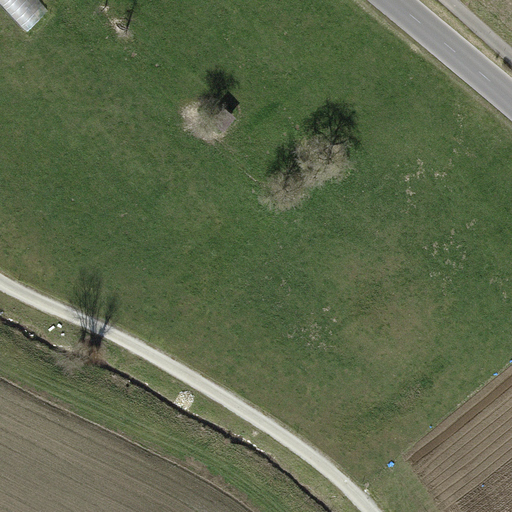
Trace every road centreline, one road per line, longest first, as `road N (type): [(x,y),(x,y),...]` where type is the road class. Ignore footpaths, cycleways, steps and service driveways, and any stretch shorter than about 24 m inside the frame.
road 1 (track): [(382,511),(332,459),(271,416),(0,272)]
road 2 (tertiary): [(511,97),(399,0)]
